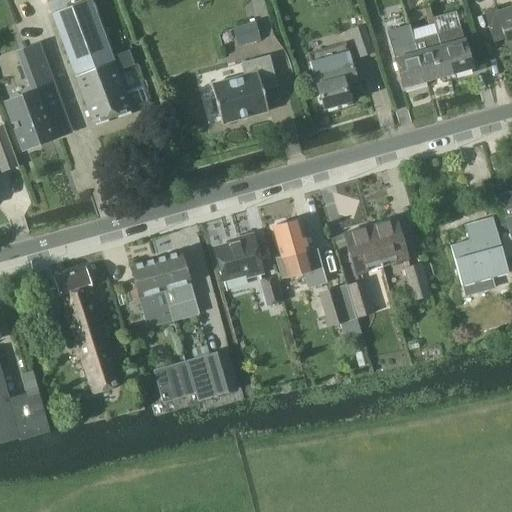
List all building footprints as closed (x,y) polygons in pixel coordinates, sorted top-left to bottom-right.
[(112,57),(91,0),(89,0),(53,14),(94,124),(132,110),(118,70),(133,64),(128,51),(112,57)] [(511,7),(498,12),(497,7),(484,12),(492,34),(503,31),(510,51),(511,50),(511,7)] [(254,22),(232,28),(237,47),(259,41),(254,22)] [(360,58),(374,53),(365,25),(350,29),(360,58)] [(461,26),(438,33),(450,74),(473,68),(461,26)] [(417,48),(426,81),(450,74),(438,33),(437,33),(437,32),(435,32),(434,28),(421,31),(422,36),(421,36),(424,46),(417,48)] [(426,81),(417,48),(414,40),(391,46),(403,88),(426,81)] [(32,91),(3,102),(22,153),(73,134),(40,44),(18,52),(32,91)] [(242,76),(210,85),(221,126),(268,113),(262,91),(277,87),(269,55),(239,63),(242,76)] [(350,102),(346,85),(358,82),(353,65),(329,72),(331,79),(329,80),(328,76),(318,79),(319,83),(317,83),(324,109),(350,102)] [(0,161),(2,166),(15,161),(8,141),(0,143),(0,161)] [(451,245),(462,286),(463,288),(466,290),(475,288),(477,284),(476,282),(508,273),(493,217),(477,221),(480,233),(469,236),(470,240),(451,245)] [(370,226),(382,268),(408,260),(396,218),(370,226)] [(278,227),(274,227),(282,257),(277,258),(282,278),(304,272),(308,287),(326,282),(317,250),(308,252),(299,221),(289,224),(287,222),(279,223),(278,227)] [(357,275),(382,268),(370,226),(345,233),(357,275)] [(247,279),(264,274),(253,234),(237,238),(238,241),(215,247),(224,282),(246,276),(247,279)] [(181,252),(155,259),(165,291),(175,288),(179,301),(194,297),(190,284),(181,252)] [(155,259),(130,267),(139,298),(144,314),(166,308),(161,292),(165,291),(155,259)] [(413,301),(431,295),(422,263),(404,268),(413,301)] [(122,386),(90,287),(91,287),(85,267),(54,277),(60,296),(61,296),(92,396),(122,386)] [(276,275),(259,280),(266,306),(284,302),(276,275)] [(346,285),(357,318),(375,313),(365,279),(346,285)] [(330,326),(357,318),(346,285),(320,293),(330,326)] [(226,348),(187,360),(199,401),(239,389),(226,348)] [(164,402),(195,393),(185,362),(155,371),(164,402)] [(21,374),(26,393),(8,398),(0,367),(0,444),(51,432),(34,370),(21,374)]
